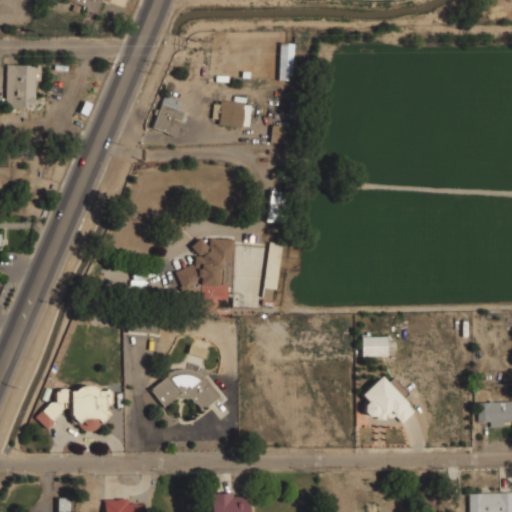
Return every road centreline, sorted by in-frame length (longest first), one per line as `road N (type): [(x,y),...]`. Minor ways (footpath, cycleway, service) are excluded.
road 1 (residential): [(511,456),(0,462)]
road 2 (secondary): [(159,0),(0,375)]
